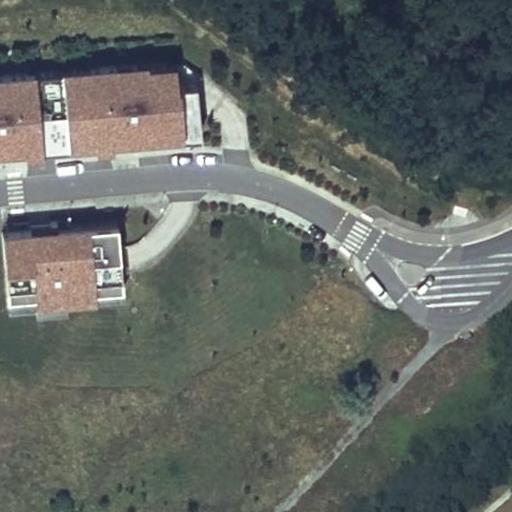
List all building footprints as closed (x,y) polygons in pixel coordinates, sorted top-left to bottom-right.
[(147,72),(146,64),(146,61),(116,64),(117,75),(147,72)] [(201,133),(197,81),(202,75),(181,64),(174,65),(174,62),(146,64),(147,72),(117,75),(116,64),(0,74),(0,142),(9,142),(22,141),(23,147),(111,140),(111,133),(125,132),(144,131),(144,137),(201,133)] [(23,147),(22,141),(9,142),(9,149),(23,147)] [(55,225),(54,218),(29,221),(30,227),(55,225)] [(122,297),(120,272),(118,245),(116,220),(55,225),(30,227),(1,230),(7,307),(35,304),(64,302),(122,297)] [(126,271),(128,244),(118,245),(120,272),(126,271)]
